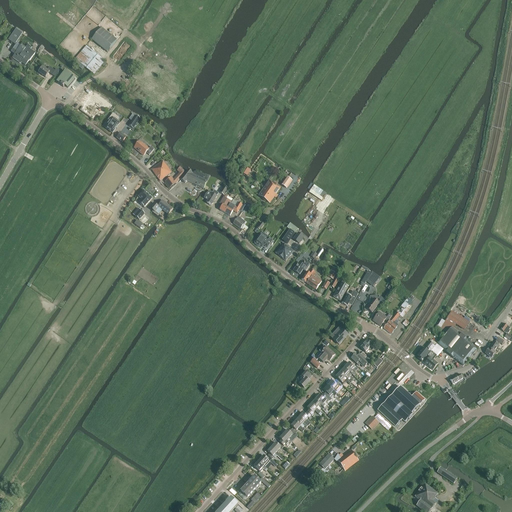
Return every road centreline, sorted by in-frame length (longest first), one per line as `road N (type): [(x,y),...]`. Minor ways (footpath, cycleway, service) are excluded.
road 1 (tertiary): [(369,325),(306,289),(227,225),(175,200),(125,151),(50,97)]
road 2 (residential): [(199,511),(369,325)]
road 3 (unclassified): [(359,511),(470,416)]
